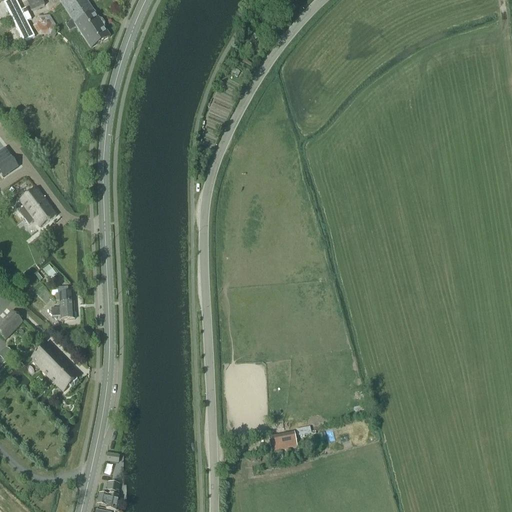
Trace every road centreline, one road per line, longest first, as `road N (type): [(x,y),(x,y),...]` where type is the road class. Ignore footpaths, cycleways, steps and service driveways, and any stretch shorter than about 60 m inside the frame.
road 1 (tertiary): [(212,511),(207,187),(257,80),(323,0)]
road 2 (secondary): [(80,511),(105,393),(106,132),(116,80),(148,0)]
